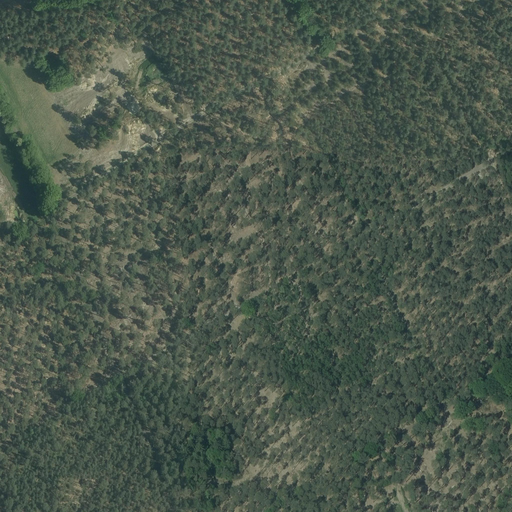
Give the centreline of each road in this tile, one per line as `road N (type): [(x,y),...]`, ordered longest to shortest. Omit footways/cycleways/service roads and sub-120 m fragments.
road 1 (track): [(511,149),(360,232),(284,70),(397,0)]
road 2 (track): [(408,0),(490,161)]
